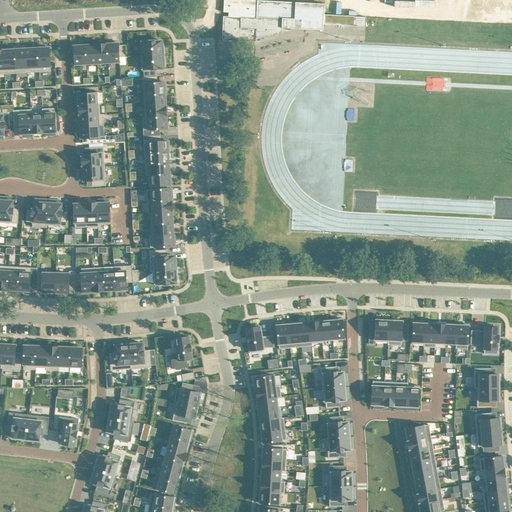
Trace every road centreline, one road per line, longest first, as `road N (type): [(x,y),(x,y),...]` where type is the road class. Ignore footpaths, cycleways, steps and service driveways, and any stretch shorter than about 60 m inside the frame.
road 1 (residential): [(214,304),(193,29)]
road 2 (residential): [(197,511),(227,403),(214,304)]
road 3 (residential): [(511,293),(350,287)]
road 4 (residential): [(97,319),(100,401),(86,458)]
road 5 (residential): [(193,29),(171,10),(61,16)]
road 6 (residential): [(350,287),(214,304)]
road 7 (residential): [(350,287),(356,415)]
road 8 (residential): [(70,141),(61,16)]
